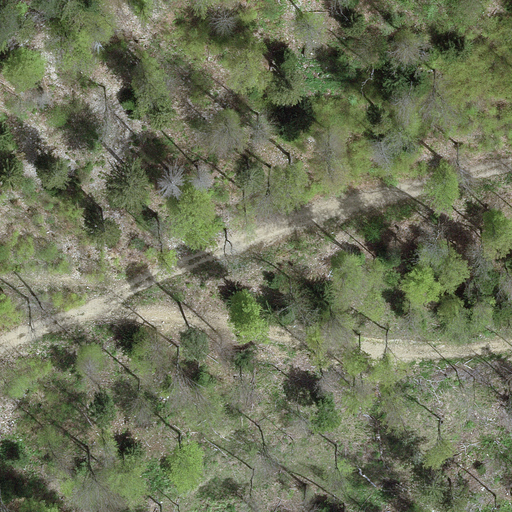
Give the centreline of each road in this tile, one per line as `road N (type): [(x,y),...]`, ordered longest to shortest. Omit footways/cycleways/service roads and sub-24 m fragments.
road 1 (track): [(511,345),(402,351),(87,308)]
road 2 (track): [(140,285),(408,190),(511,165)]
road 3 (track): [(0,346),(140,285)]
road 4 (track): [(140,285),(0,283)]
